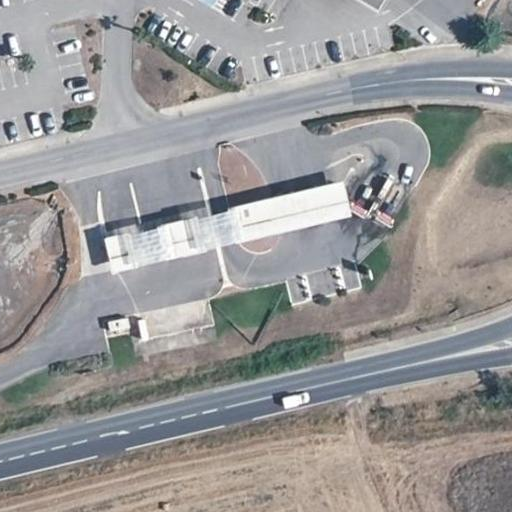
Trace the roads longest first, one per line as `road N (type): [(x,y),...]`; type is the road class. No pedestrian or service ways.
road 1 (unclassified): [(0,169),(395,84)]
road 2 (secondary): [(0,458),(321,383)]
road 3 (secondary): [(511,330),(321,383)]
road 4 (secondary): [(321,383),(511,353)]
